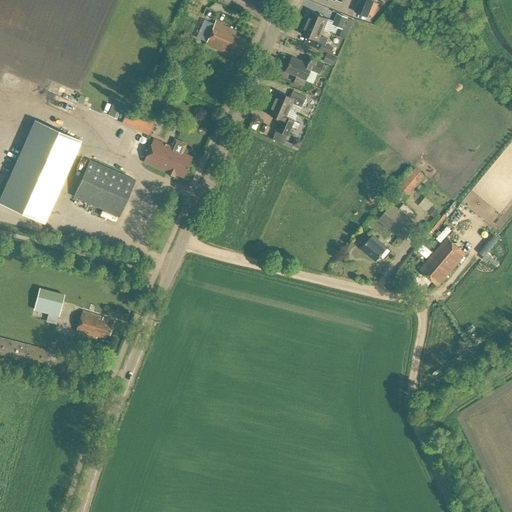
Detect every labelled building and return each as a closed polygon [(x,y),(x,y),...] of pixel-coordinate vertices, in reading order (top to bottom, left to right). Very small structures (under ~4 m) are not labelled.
[(368,17),(369,15),(370,12),(374,13),(378,4),(374,2),(369,0),(359,0),(355,12),(368,17)] [(311,13),(306,25),(323,32),(328,20),(311,13)] [(337,13),(332,25),(342,29),(348,18),(337,13)] [(346,40),(354,21),(348,18),(342,29),(339,37),(346,40)] [(239,55),(245,41),(234,36),(236,32),(222,26),(223,24),(216,21),(205,44),(229,55),(231,52),(239,55)] [(323,32),(306,25),(302,34),(323,43),(327,45),(329,39),(322,37),(324,32),(323,32)] [(323,43),(320,50),(331,54),(334,48),(327,45),(323,43)] [(335,57),(326,53),(323,61),(332,65),(335,57)] [(318,74),(323,64),(311,58),(308,65),(292,58),(286,72),(296,76),(293,82),(303,86),(305,81),(310,70),(318,74)] [(289,110),(291,103),(301,107),(305,97),(292,92),(289,97),(276,91),(271,102),(289,110)] [(122,102),(115,99),(108,115),(115,118),(122,102)] [(286,117),(289,110),(271,102),(266,114),(280,120),(275,131),(287,136),(294,120),(286,117)] [(128,124),(132,115),(126,112),(122,121),(128,124)] [(0,203),(44,223),(81,141),(35,120),(0,198),(0,203)] [(180,129),(183,122),(176,120),(174,127),(180,129)] [(298,149),(302,141),(294,138),(291,145),(298,149)] [(184,145),(174,140),(170,148),(152,139),(141,162),(164,172),(165,171),(174,175),(181,178),(190,159),(180,154),(184,145)] [(73,197),(119,218),(135,181),(90,160),(73,197)] [(421,174),(416,169),(399,188),(405,192),(421,174)] [(396,190),(388,200),(392,204),(394,205),(403,195),(396,190)] [(429,211),(436,203),(427,196),(421,204),(429,211)] [(404,242),(417,225),(392,204),(378,220),(404,242)] [(432,207),(428,213),(435,218),(439,212),(432,207)] [(383,261),(390,253),(371,236),(360,250),(375,263),(379,259),(381,262),(383,261)] [(448,238),(420,270),(438,286),(466,255),(448,238)] [(39,289),(34,310),(59,316),(64,295),(39,289)] [(109,336),(114,321),(82,311),(76,332),(96,338),(97,337),(105,339),(106,335),(109,336)] [(0,355),(45,367),(49,351),(0,338),(0,355)]
